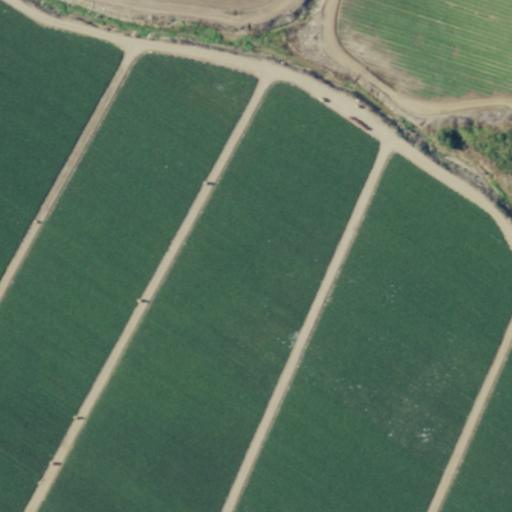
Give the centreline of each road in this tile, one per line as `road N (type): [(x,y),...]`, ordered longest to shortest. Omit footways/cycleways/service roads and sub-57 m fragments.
road 1 (track): [(511,246),(486,207),(310,88),(232,63),(132,46),(34,17),(10,0)]
road 2 (track): [(23,511),(267,73)]
road 3 (track): [(387,139),(222,511)]
road 4 (track): [(0,275),(132,46)]
road 5 (track): [(511,106),(420,104),(390,93),(337,50),(326,30),(331,0)]
road 6 (track): [(431,511),(511,321)]
road 7 (track): [(102,0),(218,22),(284,0)]
